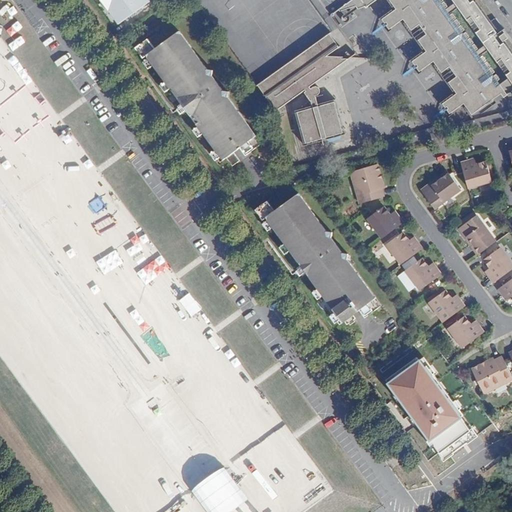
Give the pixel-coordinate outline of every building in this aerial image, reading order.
[(149,0),(101,0),(110,12),(111,12),(119,24),(151,1),(149,0)] [(475,0),(474,0),(471,3),(468,0),(352,0),(347,4),(348,6),(346,8),(345,5),(334,13),(334,14),(339,10),(340,11),(356,6),(358,9),(365,6),(364,6),(367,4),(368,6),(371,4),(370,4),(369,3),(373,0),(376,0),(389,0),(388,0),(393,7),(394,7),(394,6),(396,9),(393,11),(393,10),(380,20),(384,17),(384,18),(382,19),(385,23),(387,22),(388,24),(387,25),(390,29),(392,28),(388,31),(388,32),(402,22),(401,22),(400,22),(404,19),(406,22),(405,23),(405,22),(412,33),(413,33),(410,29),(410,28),(412,30),(417,27),(420,25),(422,28),(419,30),(422,28),(424,31),(421,33),(421,34),(425,31),(427,34),(423,36),(424,37),(419,40),(420,42),(419,43),(417,38),(416,39),(424,49),(424,48),(427,51),(423,53),(424,53),(424,52),(409,62),(410,63),(414,60),(414,61),(412,62),(415,66),(417,65),(418,67),(417,68),(419,72),(422,71),(418,74),(432,65),(431,64),(431,65),(430,64),(434,62),(436,65),(435,66),(435,65),(442,76),(443,76),(440,72),(440,71),(442,73),(446,70),(447,70),(450,68),(452,71),(449,73),(452,71),(454,73),(451,76),(454,74),(456,77),(453,79),(454,79),(449,83),(450,85),(447,81),(446,81),(454,92),(454,91),(455,91),(457,94),(454,96),(453,96),(454,95),(453,95),(440,105),(444,102),(445,103),(442,104),(445,108),(447,107),(449,109),(447,110),(450,114),(452,113),(448,116),(463,107),(462,106),(461,107),(461,106),(464,104),(467,107),(466,107),(473,118),(473,117),(470,113),(471,113),(472,115),(477,111),(477,112),(491,102),(490,102),(487,99),(503,88),(507,95),(508,95),(508,94),(509,93),(509,94),(511,91),(511,51),(505,42),(501,45),(494,35),(498,32),(475,0)] [(503,28),(496,18),(492,21),(499,31),(503,28)] [(507,35),(509,34),(505,29),(504,29),(498,34),(500,37),(505,33),(507,35)] [(240,148),(257,136),(228,97),(229,91),(223,91),(212,76),(213,70),(208,69),(179,31),(156,49),(148,39),(136,48),(144,58),(147,55),(149,58),(154,64),(166,81),(171,88),(183,105),(187,109),(199,126),(204,133),(216,149),(221,156),(224,160),(227,158),(233,166),(240,160),(234,152),(240,148)] [(276,111),(277,111),(305,90),(306,92),(304,93),(311,102),(311,101),(313,106),(313,107),(313,108),(297,113),(299,113),(303,127),(301,128),(302,129),(303,129),(307,143),(306,143),(306,144),(344,133),(343,132),(342,133),(338,118),(339,118),(339,116),(338,117),(334,103),(335,102),(319,106),(318,105),(316,97),(316,96),(319,95),(321,92),(321,90),(319,87),(316,86),(313,87),(311,89),(310,87),(349,59),(348,59),(342,58),(342,57),(344,57),(328,56),(341,46),(339,47),(339,46),(330,34),(331,33),(258,85),(270,101),(276,111)] [(509,38),(507,35),(505,33),(500,37),(503,42),(509,38)] [(154,64),(149,58),(144,62),(149,68),(154,64)] [(171,88),(166,81),(161,85),(166,92),(171,88)] [(187,109),(183,105),(177,109),(181,114),(187,109)] [(199,136),(204,133),(199,126),(194,129),(199,136)] [(262,144),(257,136),(240,148),(246,156),(262,144)] [(216,159),(221,156),(216,149),(211,153),(216,159)] [(461,163),(469,188),(492,181),(487,162),(477,164),(477,165),(476,162),(472,163),(471,160),(461,163)] [(377,164),(351,172),(360,204),(385,197),(382,189),(382,188),(380,182),(383,181),(377,164)] [(448,171),(431,183),(433,185),(450,173),(448,171)] [(422,190),(435,209),(461,190),(452,178),(452,177),(450,173),(433,185),(431,183),(422,190)] [(359,310),(376,298),(348,260),(349,254),(343,253),(332,238),(333,232),(327,231),(299,193),(275,211),(268,201),(256,210),(263,220),(267,217),(268,220),(273,226),(286,243),(290,250),(303,266),(306,271),(318,288),(323,295),(336,312),(341,318),(344,322),(345,321),(347,325),(356,318),(353,315),(359,310)] [(384,207),(368,219),(382,238),(404,223),(397,215),(395,217),(392,213),(390,215),(384,207)] [(477,215),(459,229),(466,238),(468,236),(480,253),(496,241),(477,215)] [(273,226),(268,220),(263,224),(268,230),(273,226)] [(401,264),(422,248),(417,240),(414,243),(411,239),(409,241),(403,232),(387,244),(401,264)] [(466,238),(478,255),(480,253),(468,236),(466,238)] [(290,250),(286,243),(280,247),(285,254),(290,250)] [(488,275),(494,283),(511,269),(511,262),(501,247),(484,259),(491,268),(489,269),(491,273),(488,275)] [(421,290),(442,274),(436,266),(433,269),(430,265),(429,267),(422,258),(406,270),(421,290)] [(306,271),(303,266),(297,271),(300,275),(306,271)] [(511,296),(511,279),(499,289),(505,297),(507,295),(510,298),(511,296)] [(318,299),(323,295),(318,288),(313,292),(318,299)] [(444,322),(465,306),(459,298),(457,300),(454,297),(452,298),(446,290),(429,302),(444,322)] [(382,306),(376,298),(359,310),(365,318),(382,306)] [(335,322),(341,318),(336,312),(331,316),(335,322)] [(449,328),(463,348),(484,332),(478,324),(475,326),(473,323),(471,324),(465,316),(449,328)] [(488,361),(472,369),(485,394),(511,380),(511,375),(503,356),(495,360),(495,361),(489,364),(488,361)] [(475,431),(425,359),(392,383),(442,454),(475,431)]
